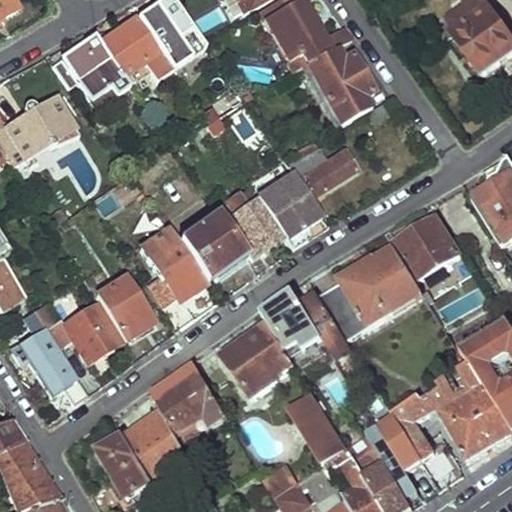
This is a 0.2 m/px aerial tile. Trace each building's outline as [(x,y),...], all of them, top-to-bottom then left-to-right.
[(0,0),(0,23),(18,13),(11,0),(0,0)] [(231,0),(242,17),(272,0),(231,0)] [(283,70),(289,80),(306,70),(336,52),(351,42),(344,33),(325,42),(302,3),(306,0),(285,0),(257,16),(287,66),(283,70)] [(138,22),(161,56),(192,33),(169,1),(138,22)] [(455,39),(482,78),(511,58),(511,45),(481,1),(451,24),(458,35),(455,39)] [(100,48),(123,81),(161,56),(138,22),(100,48)] [(52,69),(68,93),(74,89),(88,107),(111,93),(117,100),(130,91),(123,81),(100,48),(94,40),(52,69)] [(306,70),(341,128),(367,115),(372,111),(365,100),(372,95),(350,59),(342,63),(336,52),(306,70)] [(236,98),(242,107),(252,102),(246,92),(236,98)] [(203,119),(209,127),(224,118),(242,107),(236,98),(203,119)] [(3,133),(23,164),(73,131),(53,99),(35,111),(33,108),(31,106),(29,105),(26,105),(22,107),(20,110),(20,114),(23,119),(7,130),(3,133)] [(367,115),(375,127),(400,112),(391,100),(372,111),(367,115)] [(209,127),(206,130),(216,144),(220,151),(237,141),(224,118),(209,127)] [(7,130),(1,122),(0,123),(0,154),(4,160),(11,172),(23,164),(3,133),(7,130)] [(206,130),(192,138),(201,153),(216,144),(206,130)] [(294,157),(299,165),(320,153),(315,145),(294,157)] [(327,164),(320,153),(299,165),(294,157),(282,164),(294,181),(298,188),(302,186),(313,202),(357,172),(344,154),(327,164)] [(511,248),(511,166),(511,164),(506,168),(500,177),(493,182),(488,195),(474,204),(504,254),(511,248)] [(283,244),(293,255),(309,245),(302,235),(321,220),(298,188),(294,181),(273,197),(283,210),(274,214),(265,201),(258,207),(283,244)] [(249,194),(217,215),(251,266),(283,244),(258,207),(249,194)] [(165,283),(177,302),(190,294),(193,297),(197,296),(200,295),(208,290),(178,247),(159,220),(153,224),(163,239),(142,255),(162,285),(165,283)] [(178,247),(208,290),(247,262),(219,220),(178,247)] [(396,247),(418,282),(460,257),(437,223),(396,247)] [(0,265),(3,264),(11,259),(0,241),(0,265)] [(320,300),(347,344),(422,297),(395,254),(320,300)] [(0,265),(0,317),(1,319),(25,304),(3,264),(0,265)] [(99,310),(124,347),(154,329),(125,285),(103,298),(92,281),(84,285),(99,310)] [(282,301),(324,365),(335,358),(302,306),(293,293),(282,301)] [(335,358),(341,366),(354,357),(347,344),(320,300),(317,297),(302,306),(335,358)] [(74,347),(87,369),(124,347),(99,310),(65,330),(62,325),(57,327),(47,309),(34,316),(38,322),(59,355),(74,347)] [(34,316),(24,322),(28,329),(38,322),(34,316)] [(29,364),(50,402),(65,394),(74,410),(87,400),(59,355),(38,322),(28,329),(34,340),(13,355),(21,369),(29,364)] [(511,329),(510,326),(461,358),(467,368),(502,425),(511,418),(511,329)] [(226,362),(253,401),(281,382),(280,379),(295,368),(269,328),(226,362)] [(169,427),(176,437),(195,426),(192,420),(202,415),(213,432),(230,423),(194,364),(150,395),(164,418),(169,427)] [(436,418),(467,468),(511,440),(511,439),(502,425),(467,368),(458,375),(469,392),(457,399),(448,389),(445,390),(443,385),(436,390),(439,394),(421,405),(419,401),(393,418),(396,423),(405,437),(436,418)] [(340,375),(323,383),(336,409),(352,402),(340,375)] [(371,402),(377,411),(382,408),(377,400),(371,402)] [(292,416),(325,463),(348,450),(328,418),(316,401),(292,416)] [(127,443),(132,451),(169,427),(164,418),(127,443)] [(511,438),(511,418),(502,425),(511,439),(511,438)] [(382,431),(408,476),(423,466),(414,452),(410,445),(405,437),(396,423),(382,431)] [(0,430),(0,459),(27,446),(14,425),(0,430)] [(132,451),(154,488),(192,464),(176,437),(169,427),(132,451)] [(387,469),(407,503),(418,496),(408,476),(382,431),(370,437),(378,454),(387,469)] [(354,460),(358,468),(378,454),(370,437),(348,450),(354,460)] [(107,487),(116,503),(124,498),(127,503),(154,488),(132,451),(127,443),(124,438),(99,453),(115,483),(107,487)] [(414,452),(423,466),(432,481),(440,475),(431,461),(434,459),(426,445),(414,452)] [(0,481),(1,481),(0,477),(0,476),(12,470),(22,484),(15,489),(31,511),(38,511),(54,506),(64,503),(27,446),(0,459),(0,481)] [(383,511),(366,483),(358,468),(354,460),(344,467),(359,492),(347,501),(352,511),(383,511)] [(352,511),(347,501),(327,467),(306,483),(321,511),(352,511)] [(278,504),(297,491),(299,487),(288,468),(267,484),(278,504)] [(410,511),(407,503),(387,469),(366,483),(383,511),(410,511)] [(278,504),(283,511),(309,511),(297,491),(278,504)]
